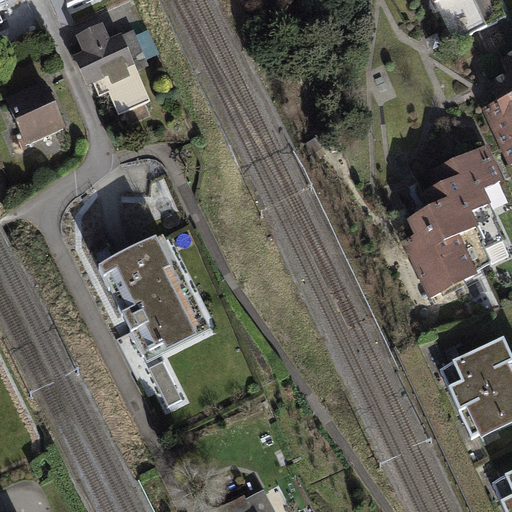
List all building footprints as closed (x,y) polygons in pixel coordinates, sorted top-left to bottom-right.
[(0,16),(0,46),(16,44),(11,15),(0,16)] [(117,15),(76,36),(103,88),(144,67),(117,15)] [(511,42),(508,44),(511,53),(511,63),(495,71),(501,86),(478,96),(488,118),(480,122),(504,175),(511,171),(511,42)] [(47,78),(4,100),(29,147),(72,125),(47,78)] [(392,233),(423,303),(488,275),(482,261),(502,252),(491,226),(511,216),(511,208),(489,155),(432,179),(439,194),(417,204),(423,219),(392,233)] [(163,243),(102,273),(169,408),(182,401),(161,360),(209,336),(163,243)] [(511,326),(438,364),(478,441),(511,423),(511,326)] [(511,511),(511,465),(484,480),(500,511),(511,511)]
